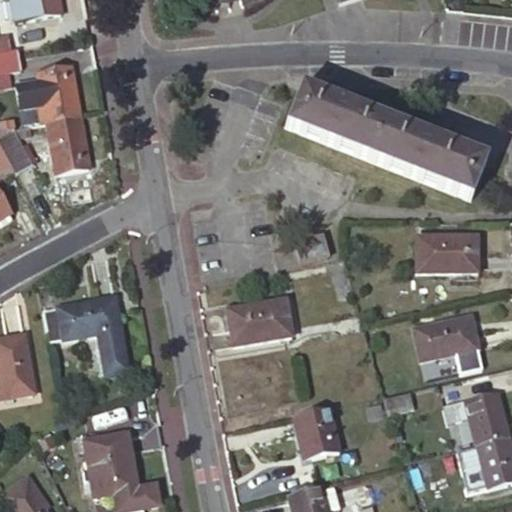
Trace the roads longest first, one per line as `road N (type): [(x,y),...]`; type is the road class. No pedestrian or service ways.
road 1 (residential): [(123,69),(335,50),(440,50),(511,62)]
road 2 (residential): [(146,203),(207,511)]
road 3 (residential): [(0,284),(146,203)]
road 4 (residential): [(123,69),(146,203)]
